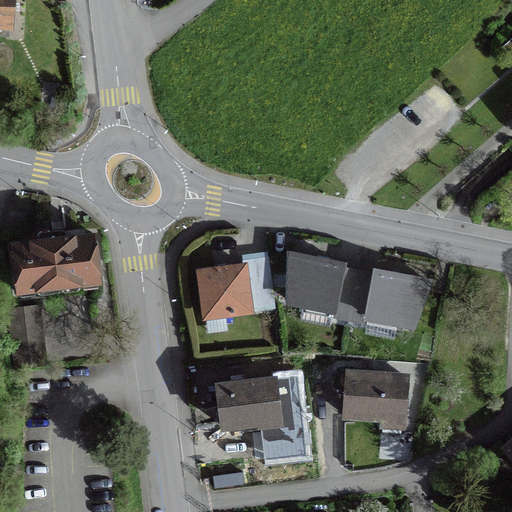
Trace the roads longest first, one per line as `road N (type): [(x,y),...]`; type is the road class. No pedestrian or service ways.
road 1 (residential): [(511,259),(173,194)]
road 2 (residential): [(135,220),(170,511)]
